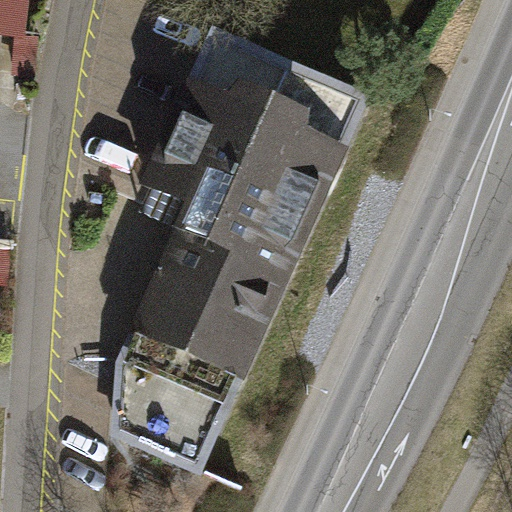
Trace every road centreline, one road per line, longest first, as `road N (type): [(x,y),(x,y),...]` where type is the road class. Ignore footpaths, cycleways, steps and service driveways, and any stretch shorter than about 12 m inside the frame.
road 1 (residential): [(77,0),(43,224),(21,511)]
road 2 (secondary): [(511,127),(326,511)]
